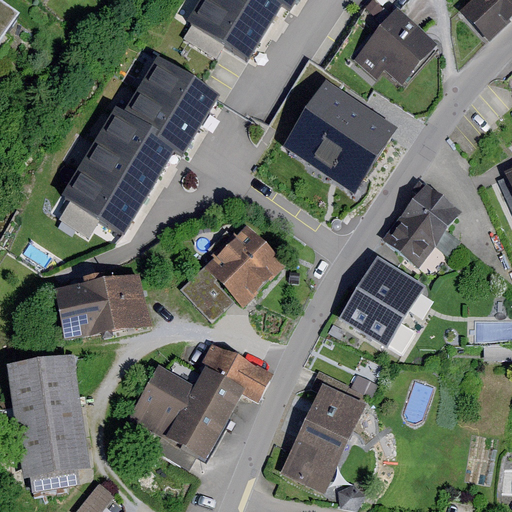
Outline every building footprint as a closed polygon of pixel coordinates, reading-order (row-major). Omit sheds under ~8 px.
[(203,0),(188,26),(250,65),(284,10),(293,16),(302,0),(203,0)] [(511,17),(511,0),(467,0),(458,8),(485,40),(511,17)] [(0,47),(21,18),(0,3),(0,47)] [(438,45),(399,9),(354,59),(377,80),(386,71),(402,85),(438,45)] [(224,101),(160,61),(124,118),(118,114),(64,201),(124,238),(176,155),(186,162),(224,101)] [(327,84),(281,155),(355,203),(401,132),(327,84)] [(511,163),(499,169),(511,196),(511,163)] [(467,221),(433,191),(389,238),(425,270),(467,221)] [(291,270),(253,235),(187,295),(219,329),(291,270)] [(428,293),(380,264),(342,325),(390,355),(428,293)] [(145,281),(63,294),(69,346),(154,331),(145,281)] [(202,373),(247,399),(258,406),(273,380),(217,347),(202,373)] [(77,362),(9,371),(24,482),(92,473),(77,362)] [(247,399),(202,373),(195,385),(163,366),(131,421),(207,466),(247,399)] [(370,414),(325,392),(281,480),(326,500),(370,414)] [(102,511),(115,497),(99,485),(77,511),(102,511)]
